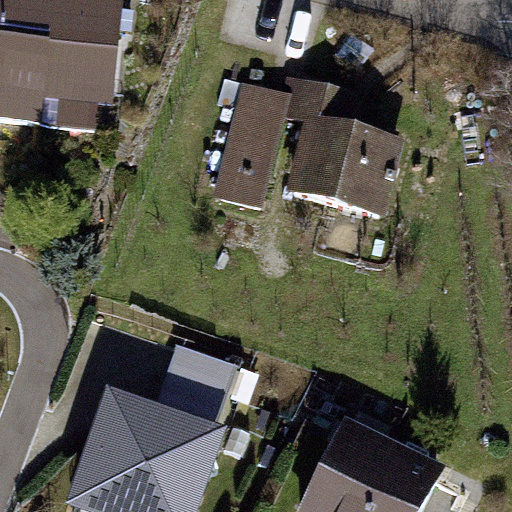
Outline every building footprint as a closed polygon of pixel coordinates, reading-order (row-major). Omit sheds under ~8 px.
[(0,0),(0,76),(1,76),(0,90),(0,120),(124,130),(134,0),(0,0)] [(292,94),(251,84),(224,200),(279,213),(299,123),(323,128),(308,192),(406,215),(422,144),(347,126),(355,91),(296,78),(292,94)] [(225,421),(245,367),(184,344),(163,399),(225,421)] [(67,509),(72,511),(216,511),(246,446),(119,390),(67,509)] [(440,511),(459,474),(354,423),(310,511),(440,511)]
